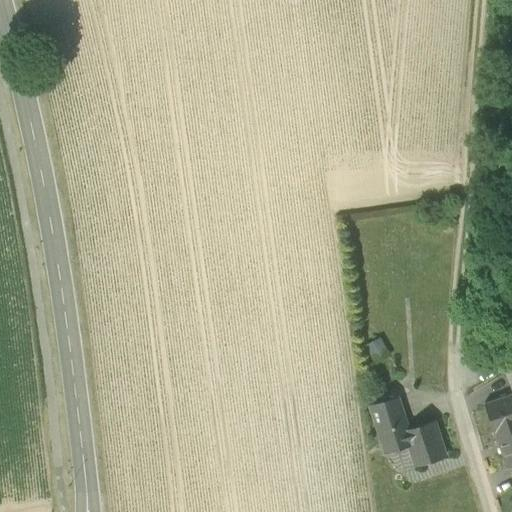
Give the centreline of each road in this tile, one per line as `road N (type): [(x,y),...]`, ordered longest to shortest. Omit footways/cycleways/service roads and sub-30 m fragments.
road 1 (tertiary): [(85,511),(62,299),(0,2)]
road 2 (track): [(481,0),(452,387)]
road 3 (residential): [(487,511),(452,387)]
